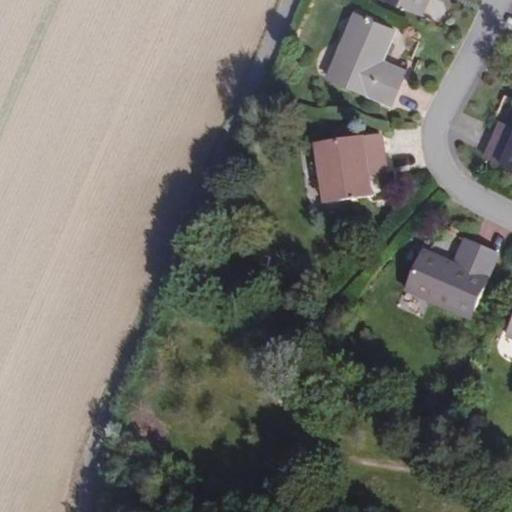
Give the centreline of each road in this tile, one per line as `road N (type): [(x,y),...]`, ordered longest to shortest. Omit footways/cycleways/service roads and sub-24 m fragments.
road 1 (track): [(272,0),(108,427),(96,511)]
road 2 (residential): [(430,151),(430,115),(490,0)]
